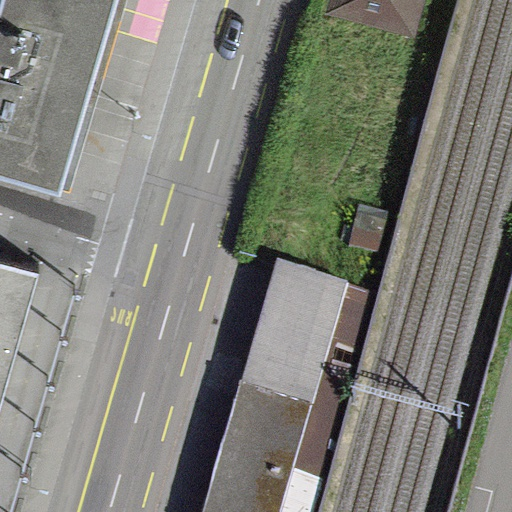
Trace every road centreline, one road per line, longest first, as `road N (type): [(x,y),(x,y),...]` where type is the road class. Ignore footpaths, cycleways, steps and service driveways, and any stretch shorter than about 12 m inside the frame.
road 1 (primary): [(179,270),(257,0)]
road 2 (primary): [(110,511),(179,270)]
road 3 (residential): [(179,270),(0,213)]
